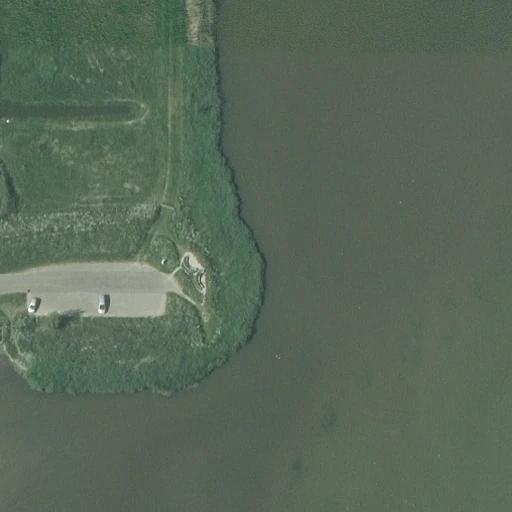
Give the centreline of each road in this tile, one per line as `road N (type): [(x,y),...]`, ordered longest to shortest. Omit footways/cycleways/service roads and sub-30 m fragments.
road 1 (track): [(132,282),(164,211),(172,0)]
road 2 (unclassified): [(0,284),(158,282)]
